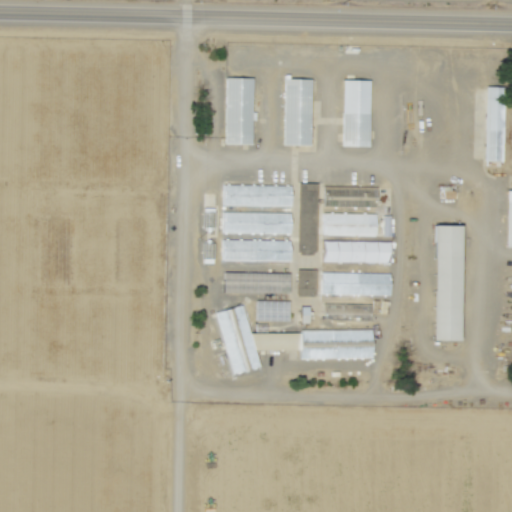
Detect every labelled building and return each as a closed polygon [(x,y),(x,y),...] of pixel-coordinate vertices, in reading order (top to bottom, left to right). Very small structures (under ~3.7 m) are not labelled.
[(254,80),(252,146),(225,146),(227,79),(254,80)] [(368,79),(367,145),(340,144),(342,79),(368,79)] [(311,81),(311,147),(285,147),(285,81),(311,81)] [(486,87),(505,87),(504,164),(485,163),(486,87)] [(316,185),(315,255),(298,255),(299,184),(316,185)] [(225,186),(289,187),(288,208),(225,207),(225,186)] [(323,188),(378,189),(377,210),(323,210),(323,188)] [(511,246),(511,190),(504,190),(503,246),(511,246)] [(224,213),(290,214),(290,235),(224,233),(224,213)] [(324,215),(375,216),(375,237),(323,235),(324,215)] [(435,227),(464,227),(461,341),(435,341),(435,227)] [(223,241),(289,242),(289,263),(222,261),(223,241)] [(324,242),(389,244),(389,266),(323,264),(324,242)] [(316,272),(316,297),(297,297),(298,272),(316,272)] [(224,274),(288,274),(288,295),(223,294),(224,274)] [(322,274),(389,275),(389,295),(321,295),(322,274)] [(255,303),(288,304),(288,323),(255,322),(255,303)] [(240,306),(260,367),(234,375),(214,315),(240,306)] [(372,306),(372,323),(320,323),(320,306),(372,306)] [(300,332),(370,332),(370,360),(300,360),(300,332)]
